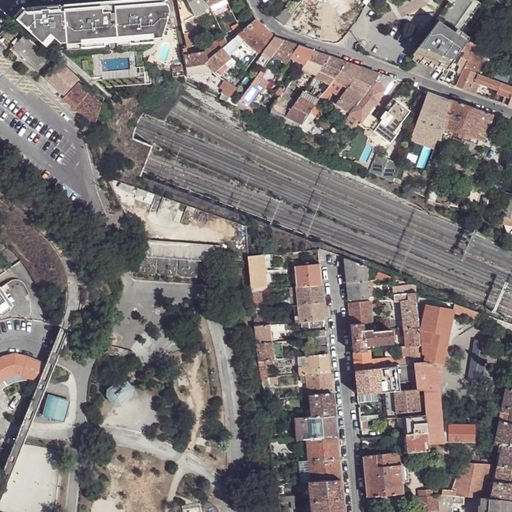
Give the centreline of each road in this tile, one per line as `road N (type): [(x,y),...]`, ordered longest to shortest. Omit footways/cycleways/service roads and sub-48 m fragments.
road 1 (residential): [(254,0),(278,29),(511,113)]
road 2 (residential): [(356,511),(331,256)]
